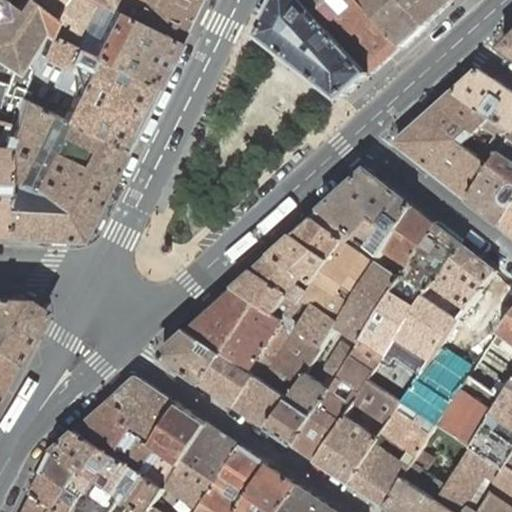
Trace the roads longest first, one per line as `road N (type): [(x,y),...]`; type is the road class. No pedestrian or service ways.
road 1 (secondary): [(238,0),(90,295)]
road 2 (secondary): [(126,342),(360,130)]
road 3 (residential): [(126,342),(145,363),(367,511)]
road 4 (residential): [(360,130),(511,252)]
road 5 (secondary): [(90,295),(23,428)]
road 6 (secondary): [(360,130),(461,39)]
road 7 (secondary): [(23,428),(126,342)]
